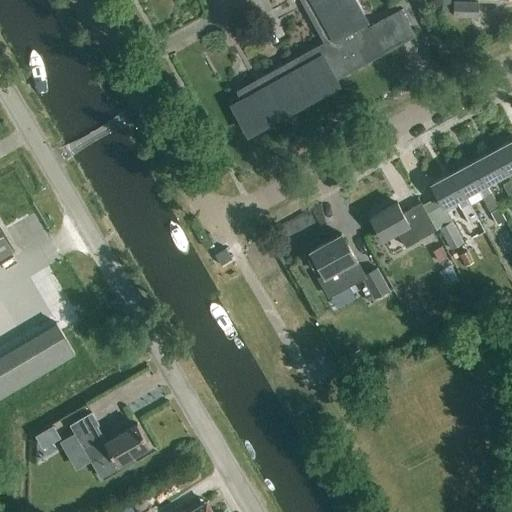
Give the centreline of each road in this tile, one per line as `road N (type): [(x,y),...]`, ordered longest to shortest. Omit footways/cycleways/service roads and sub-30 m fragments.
road 1 (unclassified): [(255,511),(0,91)]
road 2 (residential): [(214,211),(235,213),(511,65)]
road 3 (residential): [(214,211),(198,201),(81,0)]
